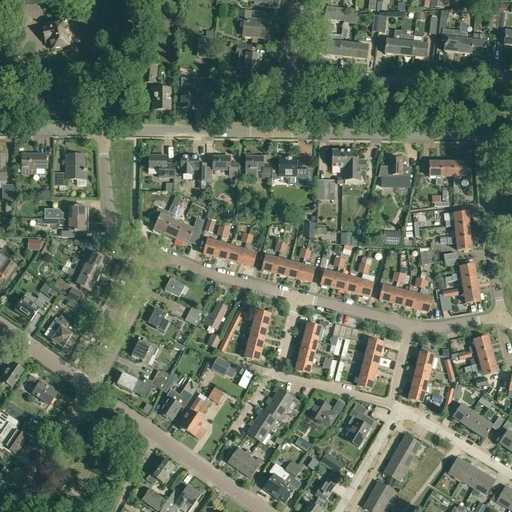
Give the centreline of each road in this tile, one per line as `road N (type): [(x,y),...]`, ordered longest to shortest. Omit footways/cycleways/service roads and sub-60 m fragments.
road 1 (residential): [(284,81),(511,76)]
road 2 (unclassified): [(481,134),(266,130)]
road 3 (unclassified): [(261,511),(90,391)]
road 4 (residential): [(498,319),(481,134)]
road 5 (unclassified): [(266,130),(103,130)]
road 6 (residential): [(90,391),(162,254)]
road 7 (residential): [(162,254),(111,221),(103,130)]
road 8 (residential): [(7,511),(90,391)]
road 9 (residential): [(297,296),(162,254)]
road 10 (residential): [(511,474),(401,410)]
road 11 (residential): [(337,511),(401,410)]
